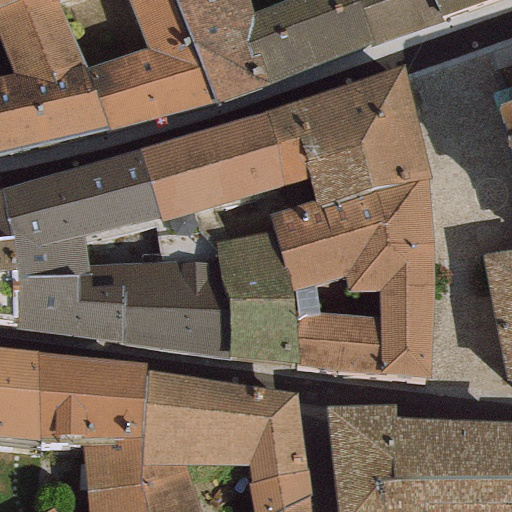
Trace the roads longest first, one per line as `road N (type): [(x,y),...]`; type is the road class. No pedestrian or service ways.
road 1 (residential): [(511,25),(0,166)]
road 2 (residential): [(0,338),(511,406)]
